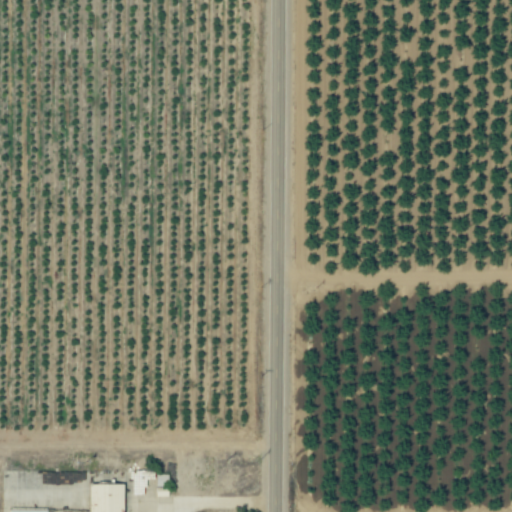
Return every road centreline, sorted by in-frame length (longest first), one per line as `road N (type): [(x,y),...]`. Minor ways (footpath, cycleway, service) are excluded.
road 1 (tertiary): [(275,511),(276,0)]
road 2 (track): [(275,449),(0,447)]
